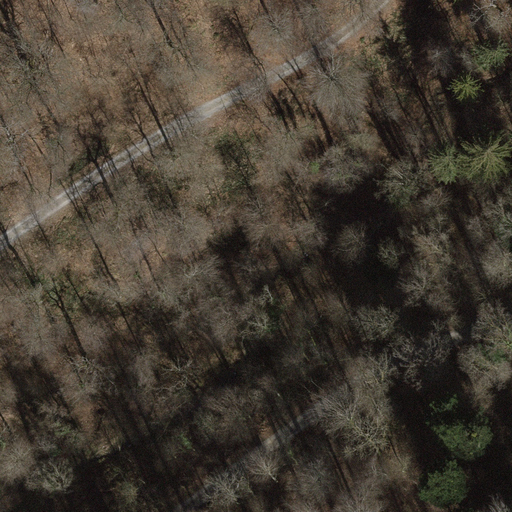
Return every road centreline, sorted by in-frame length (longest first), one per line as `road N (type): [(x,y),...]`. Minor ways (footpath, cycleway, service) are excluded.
road 1 (track): [(0,249),(156,142),(339,41),(390,0)]
road 2 (track): [(511,322),(378,360),(163,511)]
